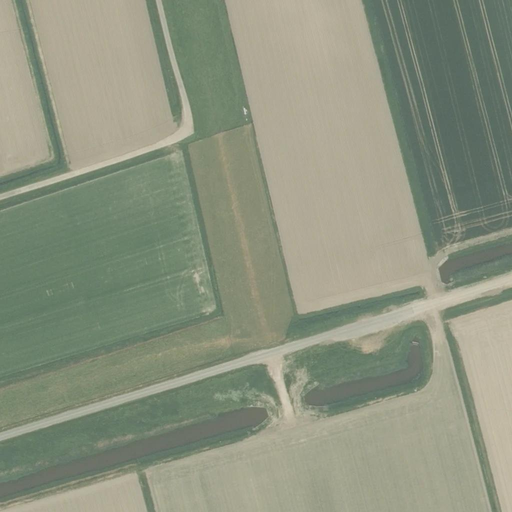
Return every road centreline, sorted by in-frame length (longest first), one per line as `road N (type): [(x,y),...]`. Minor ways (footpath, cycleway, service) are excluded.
road 1 (unclassified): [(0,437),(511,279)]
road 2 (track): [(0,197),(173,136),(174,78),(155,0)]
